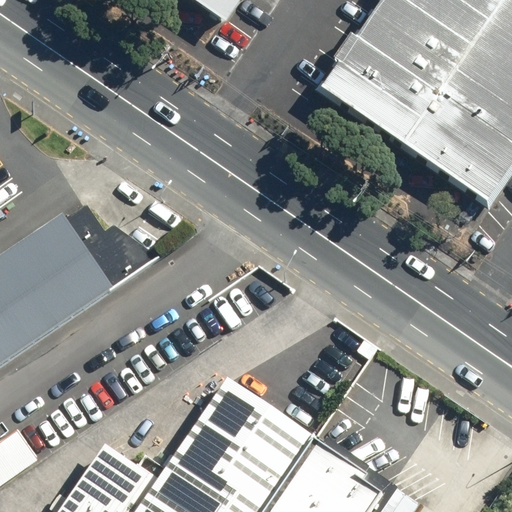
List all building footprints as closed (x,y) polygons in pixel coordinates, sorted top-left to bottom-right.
[(180,0),(225,30),(246,0),(180,0)] [(511,0),(382,0),(311,106),(480,220),(511,172),(511,0)] [(69,220),(0,265),(0,380),(121,304),(69,220)] [(159,511),(238,511),(287,437),(231,402),(159,511)] [(0,446),(0,486),(1,489),(43,459),(23,430),(0,446)] [(141,511),(169,470),(112,434),(61,511),(141,511)] [(355,511),(363,501),(297,457),(259,511),(355,511)]
